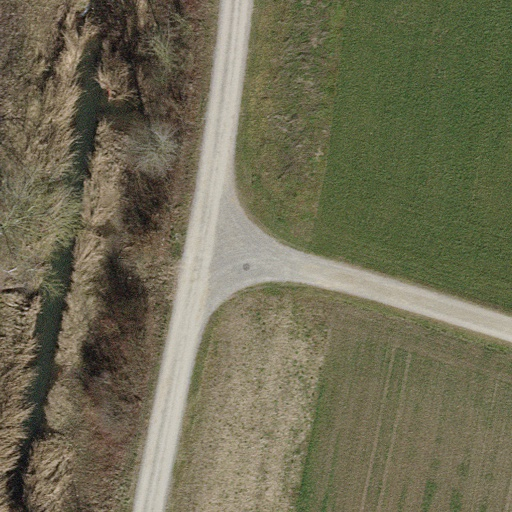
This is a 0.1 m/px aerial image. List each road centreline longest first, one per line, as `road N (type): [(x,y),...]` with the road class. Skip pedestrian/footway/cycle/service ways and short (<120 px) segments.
road 1 (track): [(511,332),(208,235),(236,0)]
road 2 (track): [(208,235),(151,511)]
